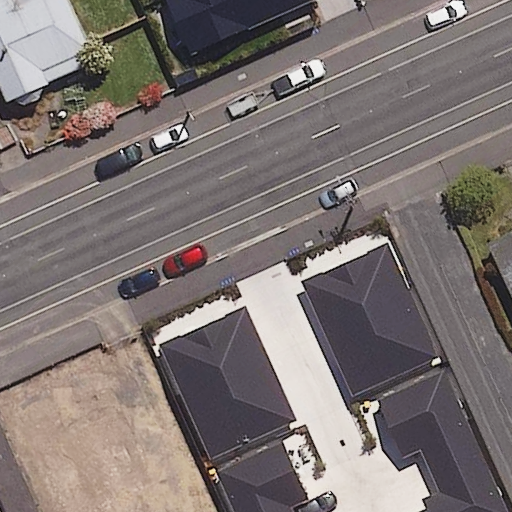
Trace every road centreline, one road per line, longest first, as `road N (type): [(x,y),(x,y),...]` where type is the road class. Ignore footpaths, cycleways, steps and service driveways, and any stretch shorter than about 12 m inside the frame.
road 1 (residential): [(220,179),(371,511)]
road 2 (secondary): [(511,49),(220,179)]
road 3 (secondary): [(220,179),(0,278)]
